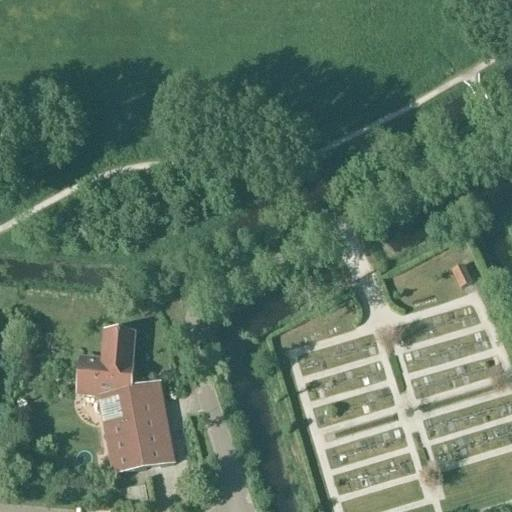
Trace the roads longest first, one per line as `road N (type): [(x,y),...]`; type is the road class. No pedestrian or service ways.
road 1 (residential): [(338,229),(511,136)]
road 2 (unclassified): [(246,511),(211,396)]
